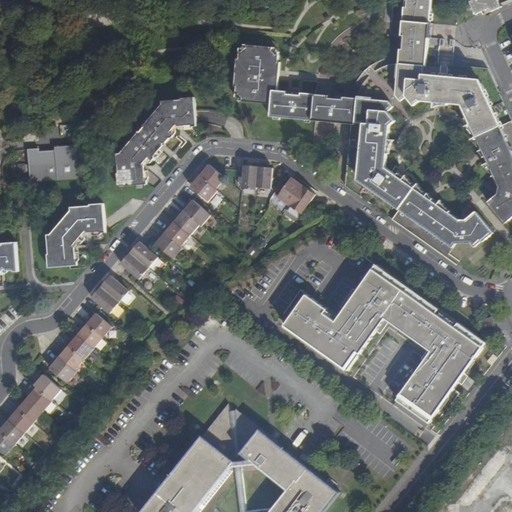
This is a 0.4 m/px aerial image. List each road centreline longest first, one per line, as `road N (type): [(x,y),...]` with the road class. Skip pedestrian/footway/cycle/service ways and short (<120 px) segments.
road 1 (residential): [(0,395),(10,377),(8,351),(21,331),(60,321),(209,145),(279,154),(458,286),(510,293)]
road 2 (unclassified): [(390,511),(511,358)]
